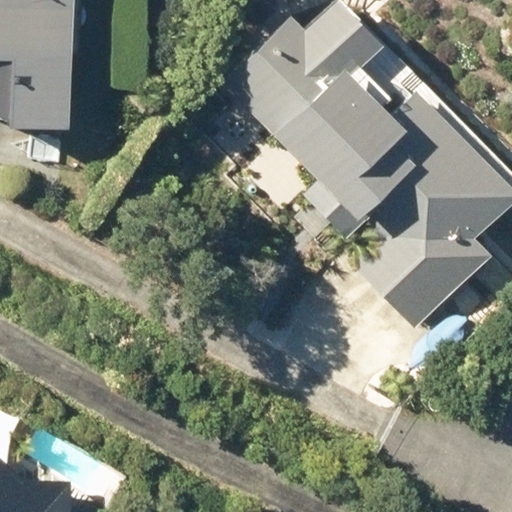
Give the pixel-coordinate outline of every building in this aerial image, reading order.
[(0,0),(0,35),(17,36),(16,100),(74,101),(77,0),(0,0)] [(271,32),(212,91),(365,247),(339,273),(394,332),(463,265),(445,247),(482,210),(447,176),(457,167),(392,102),(366,128),(271,32)] [(0,460),(16,410),(0,404),(0,460)] [(40,440),(59,451),(71,430),(52,419),(40,440)] [(87,461),(82,472),(107,483),(112,472),(87,461)]
